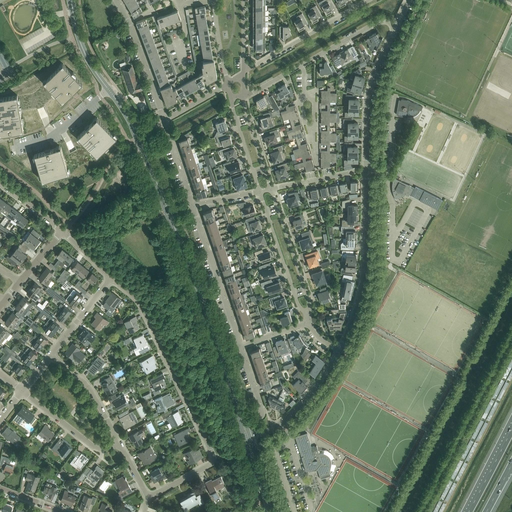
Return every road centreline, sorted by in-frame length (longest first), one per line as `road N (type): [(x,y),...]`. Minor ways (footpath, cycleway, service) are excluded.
road 1 (secondary): [(247,438),(151,169),(83,51),(71,0)]
road 2 (residential): [(148,497),(210,464),(212,453),(140,304),(111,276)]
road 3 (residential): [(366,169),(364,268),(339,350)]
road 4 (residential): [(397,25),(369,92),(366,169)]
road 5 (residential): [(238,346),(192,205)]
road 6 (residential): [(369,0),(243,70)]
road 7 (residential): [(259,191),(307,314)]
road 8 (residential): [(307,314),(270,189)]
road 9 (residential): [(339,350),(297,408),(247,438)]
road 10 (residential): [(163,120),(115,0)]
